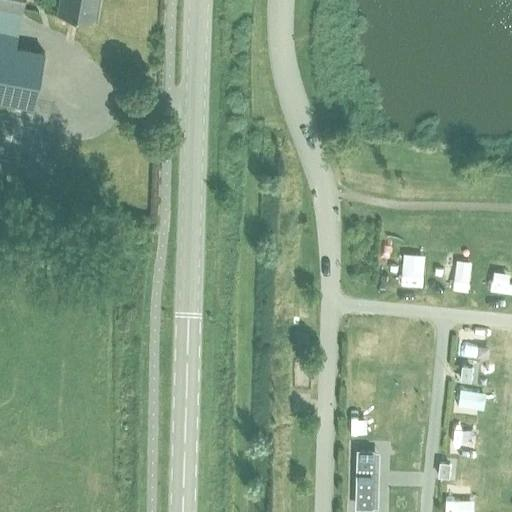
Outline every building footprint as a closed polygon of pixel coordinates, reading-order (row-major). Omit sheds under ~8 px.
[(22,0),(0,0),(0,6),(21,10),(22,0)] [(97,0),(59,0),(58,10),(94,17),(97,0)] [(43,51),(0,42),(0,99),(32,106),(43,51)] [(448,287),(452,260),(438,258),(434,285),(448,287)] [(479,263),(477,292),(498,293),(500,264),(479,263)] [(416,287),(417,267),(397,266),(395,286),(416,287)] [(346,333),(345,357),(368,358),(369,334),(346,333)] [(462,365),(461,378),(470,379),(471,366),(462,365)] [(369,396),(368,372),(344,372),(344,396),(369,396)] [(453,381),(451,399),(461,400),(463,382),(453,381)] [(345,428),(344,448),(376,449),(377,429),(345,428)] [(357,479),(356,504),(372,504),(373,451),(373,450),(372,450),(358,450),(357,479)] [(440,462),(439,475),(448,476),(449,463),(440,462)]
